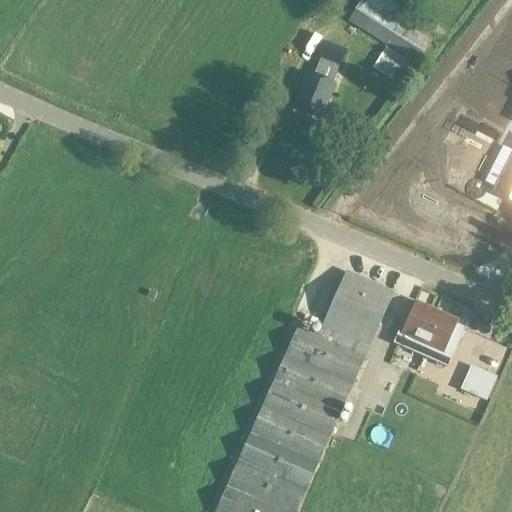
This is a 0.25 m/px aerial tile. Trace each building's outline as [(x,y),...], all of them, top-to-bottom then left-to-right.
[(416,62),(431,40),(401,21),(410,8),(397,0),(361,0),(349,19),(416,62)] [(338,70),(345,52),(323,42),(315,61),(338,70)] [(334,86),(307,75),(293,108),(320,119),(334,86)] [(511,159),(495,193),(511,201),(511,159)] [(317,341),(297,332),(217,511),(296,511),(393,295),(346,274),(317,341)] [(463,330),(455,326),(456,323),(416,305),(403,336),(396,333),(391,344),(447,368),(463,330)] [(472,397),(484,403),(495,379),(483,373),(472,397)]
